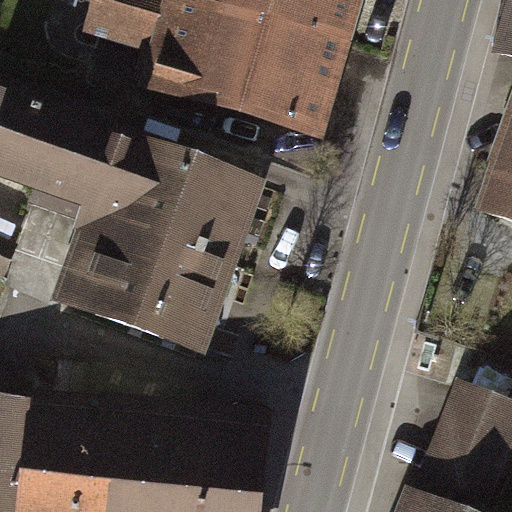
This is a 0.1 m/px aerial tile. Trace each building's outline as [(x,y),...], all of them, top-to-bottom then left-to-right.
[(365,0),(97,0),(87,37),(149,55),(140,87),(325,140),(365,0)] [(511,0),(503,49),(511,50),(511,0)] [(271,192),(13,101),(0,138),(0,183),(94,217),(62,305),(212,359),(271,192)] [(511,114),(479,211),(511,222),(511,114)] [(511,469),(511,397),(462,381),(430,483),(501,505),(511,469)] [(268,511),(278,410),(0,385),(0,511),(268,511)] [(462,511),(421,497),(414,511),(462,511)]
